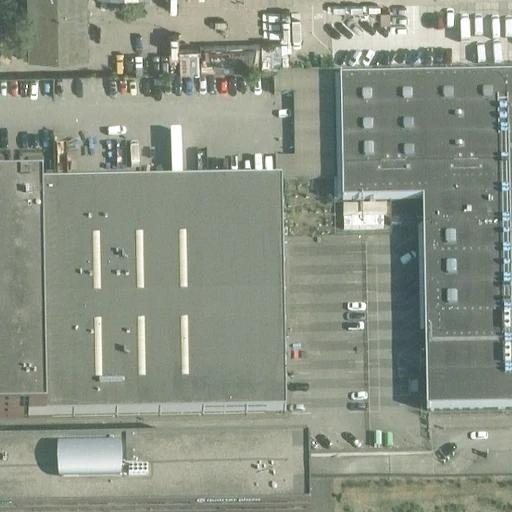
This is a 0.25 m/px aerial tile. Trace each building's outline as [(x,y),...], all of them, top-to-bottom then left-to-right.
[(87,59),(85,0),(28,0),(29,60),(87,59)] [(261,68),(260,46),(200,47),(201,72),(237,72),(237,68),(261,68)] [(333,158),(332,72),(293,72),(294,158),(333,158)] [(511,409),(511,78),(341,82),(343,202),(424,201),(427,411),(511,409)] [(333,158),(294,158),(285,159),(285,181),(334,180),(333,158)] [(0,419),(286,415),(283,258),(282,182),(256,182),(257,211),(55,215),(55,186),(0,186),(0,419)] [(311,511),(310,481),(0,486),(0,511),(311,511)]
